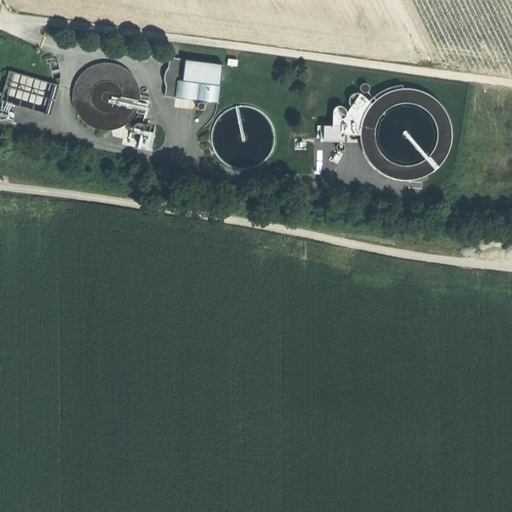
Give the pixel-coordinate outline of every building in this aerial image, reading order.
[(44,63),(47,63),(50,80),(59,78),(55,57),(44,60),(44,63)] [(220,64),(167,57),(166,68),(165,69),(164,70),(163,71),(163,72),(162,73),(162,74),(162,76),(161,77),(161,79),(161,80),(162,81),(162,83),(163,85),(163,86),(162,96),(187,99),(213,103),(215,103),(220,64)] [(95,65),(87,68),(81,73),(76,79),(73,86),(71,94),(71,102),(73,109),(77,116),(82,122),(89,127),(96,130),(104,131),(111,130),(118,128),(124,124),(129,119),(132,116),(134,112),(136,108),(138,102),(138,95),(137,88),(135,82),(131,77),(127,72),(125,70),(122,68),(118,66),(114,65),(110,64),(107,64),(102,63),(95,65)] [(0,91),(0,101),(48,115),(57,85),(6,70),(0,91)] [(141,122),(146,97),(138,95),(138,102),(136,108),(134,112),(132,116),(129,119),(141,122)] [(321,138),(338,140),(344,105),(333,104),(330,125),(323,124),(321,138)] [(248,107),(241,106),(233,106),(229,108),(226,109),(219,113),(214,119),(211,126),(209,133),(209,141),(210,148),(214,155),(219,161),(225,166),(232,168),(240,169),(247,169),(255,166),(261,162),(266,156),(270,149),(272,142),(272,134),(270,127),(267,120),(263,116),(261,114),(255,110),(248,107)] [(147,149),(150,132),(146,131),(147,125),(145,124),(138,123),(137,123),(136,122),(135,123),(134,123),(133,123),(132,124),(132,125),(131,125),(131,126),(131,127),(130,128),(131,129),(131,130),(131,131),(132,131),(132,132),(133,133),(134,133),(135,133),(136,134),(139,134),(136,148),(139,148),(147,149)]
